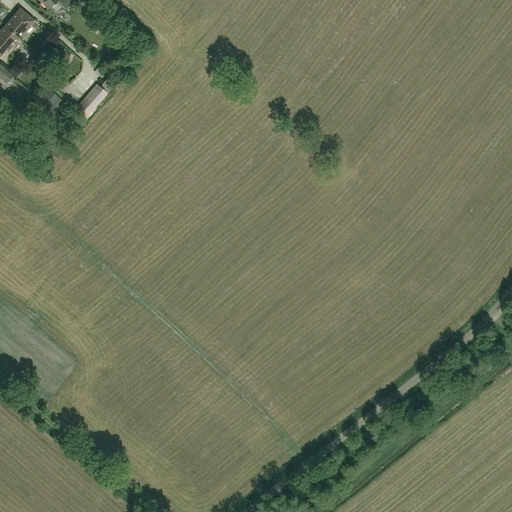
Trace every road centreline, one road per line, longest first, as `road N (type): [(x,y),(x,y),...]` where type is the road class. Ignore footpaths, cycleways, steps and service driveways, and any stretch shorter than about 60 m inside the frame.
road 1 (unclassified): [(250,511),(463,341),(511,288)]
road 2 (track): [(0,382),(155,511)]
